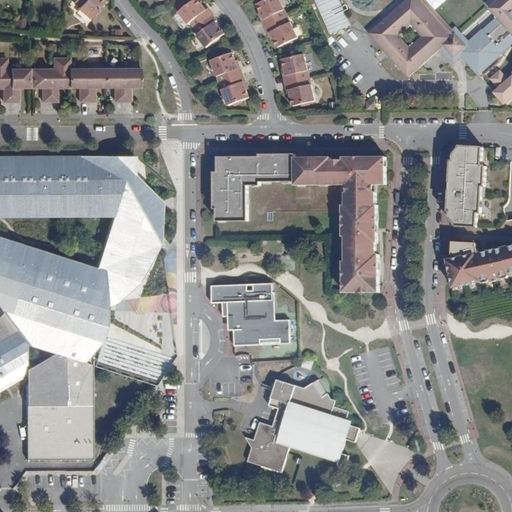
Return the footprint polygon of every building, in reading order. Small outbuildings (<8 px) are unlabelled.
[(103,0),(76,0),(75,2),(80,6),(78,8),(90,18),(94,14),(99,8),(105,1),(103,0)] [(190,24),(192,22),(196,27),(209,18),(204,12),(207,9),(200,0),(195,0),(180,11),(190,24)] [(281,0),(265,0),(258,4),(263,14),(266,19),(270,17),(273,23),(289,16),(281,0)] [(339,0),(315,0),(329,34),(350,25),(339,0)] [(419,0),(406,0),(370,33),(376,39),(385,50),(391,46),(394,49),(389,54),(409,77),(442,48),(446,45),(456,55),(455,62),(463,55),(480,74),(504,53),(503,52),(511,43),(511,0),(498,0),(494,4),(498,9),(494,12),(498,17),(484,30),(483,30),(470,42),(466,45),(456,34),(453,37),(450,34),(419,0)] [(420,0),(450,33),(450,34),(453,37),(456,34),(466,45),(470,42),(457,27),(454,29),(427,0),(420,0)] [(490,8),(494,12),(498,9),(494,4),(490,8)] [(207,9),(204,12),(209,18),(214,14),(209,8),(207,9)] [(214,14),(209,18),(213,24),(217,22),(218,20),(214,14)] [(263,14),(261,15),(267,26),(273,23),(270,17),(266,19),(263,14)] [(272,32),(274,37),(279,47),(299,37),(289,16),(273,23),(276,29),(272,32)] [(209,18),(196,27),(201,33),(198,35),(208,47),(226,34),(217,22),(213,24),(209,18)] [(273,23),(267,26),(272,38),(274,37),(272,32),(276,29),(273,23)] [(446,45),(442,48),(455,62),(456,55),(446,45)] [(391,46),(385,50),(389,54),(394,49),(391,46)] [(240,68),(238,63),(234,52),(209,61),(218,83),(237,76),(235,70),(240,68)] [(306,54),(284,59),(287,70),(288,75),(293,74),(295,81),(311,77),(306,54)] [(12,101),(12,69),(8,69),(8,58),(0,58),(0,86),(1,87),(3,85),(3,84),(6,84),(6,87),(5,89),(5,101),(12,101)] [(55,58),(55,69),(51,69),(51,101),(58,101),(58,88),(57,87),(57,84),(60,84),(60,85),(61,87),(69,86),(70,86),(70,69),(70,58),(55,58)] [(237,76),(244,74),(240,62),(238,63),(240,68),(235,70),(237,76)] [(88,101),(88,68),(70,69),(70,86),(77,86),(79,85),(79,84),(82,84),(82,86),(81,88),(81,101),(88,101)] [(106,86),(106,68),(88,68),(88,101),(96,101),(96,88),(94,86),(94,84),(97,84),(99,86),(106,86)] [(123,100),(123,68),(106,68),(106,86),(112,86),(114,84),(117,84),(117,86),(116,88),(116,100),(123,100)] [(141,86),(141,68),(123,68),(123,100),(131,100),(131,88),(129,86),(129,83),(132,83),(132,84),(134,86),(141,86)] [(30,87),(30,69),(12,69),(12,101),(20,101),(19,88),(18,87),(18,84),(21,84),(21,85),(23,87),(30,87)] [(51,101),(51,69),(33,69),(33,87),(40,87),(42,85),(42,84),(45,84),(45,87),(43,88),(44,101),(51,101)] [(287,70),(285,70),(288,83),(295,81),(293,74),(288,75),(287,70)] [(509,101),(511,102),(511,100),(511,77),(507,81),(498,71),(489,80),(492,84),(497,89),(493,93),(503,105),(505,102),(508,100),(509,101)] [(247,86),(249,86),(244,74),(237,76),(240,83),(245,81),(247,86)] [(226,106),(251,97),(247,86),(245,81),(240,83),(237,76),(218,83),(226,106)] [(291,89),(292,94),(295,106),(317,101),(311,77),(295,81),(296,88),(291,89)] [(295,81),(288,83),(290,95),(292,94),(291,89),(296,88),(295,81)] [(462,146),(462,148),(456,155),(456,161),(453,161),(451,211),(453,211),(453,218),(459,225),(459,226),(479,227),(480,213),(483,213),(485,186),(487,186),(488,166),(484,166),(485,148),(462,146)] [(141,154),(0,155),(0,218),(116,217),(117,217),(133,165),(140,173),(141,154)] [(220,156),(220,172),(216,172),(216,208),(219,208),(219,221),(250,220),(249,185),(262,185),(262,181),(297,181),(297,184),(349,184),(349,192),(347,192),(347,205),(345,205),(345,235),(347,235),(348,261),(345,261),(345,292),(381,292),(380,254),(376,254),(376,242),(379,242),(379,204),(378,204),(378,192),(376,192),(376,184),(388,184),(388,157),(361,157),(361,160),(355,160),(355,157),(345,157),(345,160),(333,160),(332,157),(324,157),(324,160),(318,160),(318,157),(297,157),(297,154),(275,154),(275,157),(269,157),(269,154),(261,154),(261,156),(248,156),(248,159),(241,159),(241,156),(220,156)] [(117,217),(116,217),(100,267),(110,270),(113,308),(143,283),(165,245),(168,201),(140,173),(133,165),(117,217)] [(113,308),(110,270),(100,267),(0,235),(0,295),(7,313),(31,343),(33,346),(58,354),(91,363),(106,343),(112,328),(113,311),(113,308)] [(449,259),(455,287),(483,281),(485,283),(491,282),(492,279),(502,277),(504,279),(509,277),(511,275),(511,274),(511,245),(505,247),(491,250),(489,252),(483,254),(481,252),(480,252),(478,242),(454,242),(453,258),(449,259)] [(273,282),(210,285),(210,303),(223,303),(224,315),(229,315),(230,328),(234,328),(235,347),(291,345),(291,318),(274,319),(273,282)] [(0,394),(30,378),(30,370),(31,343),(7,313),(0,318),(0,394)] [(91,363),(58,354),(30,370),(30,378),(31,460),(96,460),(95,364),(91,363)] [(316,359),(306,356),(303,366),(313,369),(316,359)] [(306,388),(279,379),(270,405),(280,408),(274,425),(261,421),(257,433),(262,435),(260,441),(246,437),(253,447),(249,461),(283,472),(292,444),(340,459),(338,465),(346,467),(350,455),(343,452),(347,439),(357,442),(362,427),(352,424),(353,422),(347,421),(350,410),(335,406),(337,400),(332,398),(329,393),(324,396),(315,382),(306,388)]
